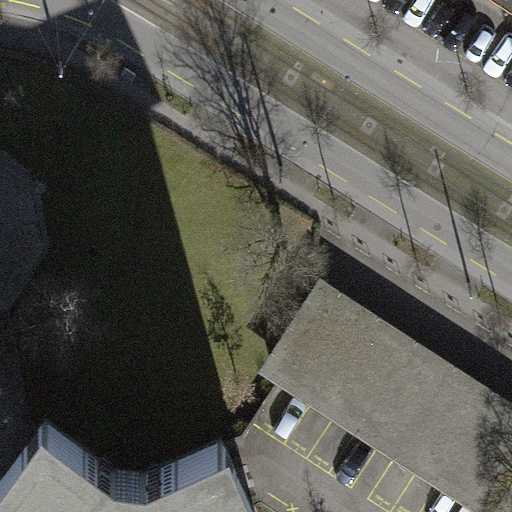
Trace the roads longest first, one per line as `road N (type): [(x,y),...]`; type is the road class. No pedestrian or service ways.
road 1 (tertiary): [(61,0),(89,7),(511,273)]
road 2 (tertiary): [(511,160),(261,0)]
